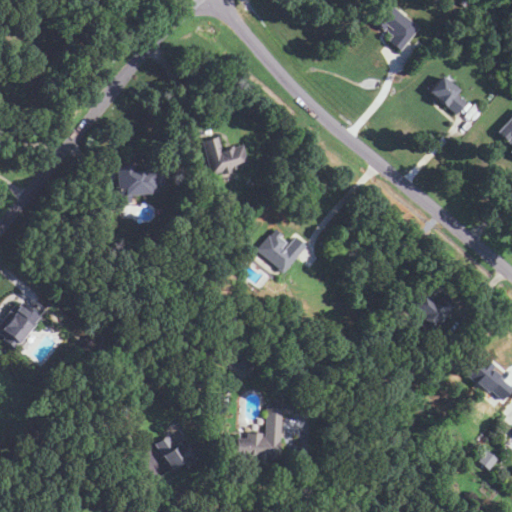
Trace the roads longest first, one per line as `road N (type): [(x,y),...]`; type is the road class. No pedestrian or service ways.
road 1 (residential): [(511,269),(346,138),(218,0)]
road 2 (residential): [(0,226),(144,49),(198,0)]
